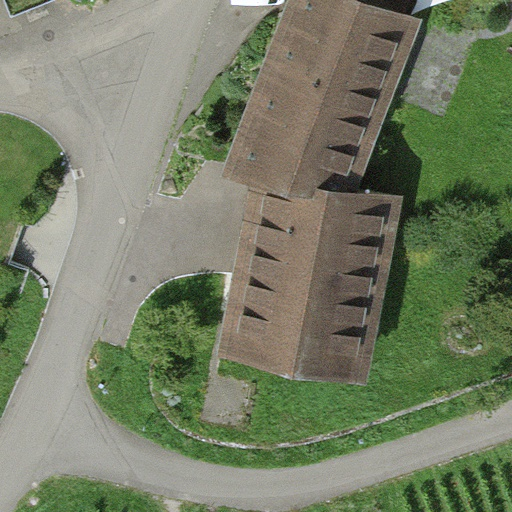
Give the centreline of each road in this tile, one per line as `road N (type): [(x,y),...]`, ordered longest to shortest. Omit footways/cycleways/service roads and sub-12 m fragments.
road 1 (residential): [(43,432),(198,485),(257,491),(316,483),(511,423)]
road 2 (residential): [(43,432),(167,76)]
road 3 (residential): [(0,81),(89,64),(167,76)]
